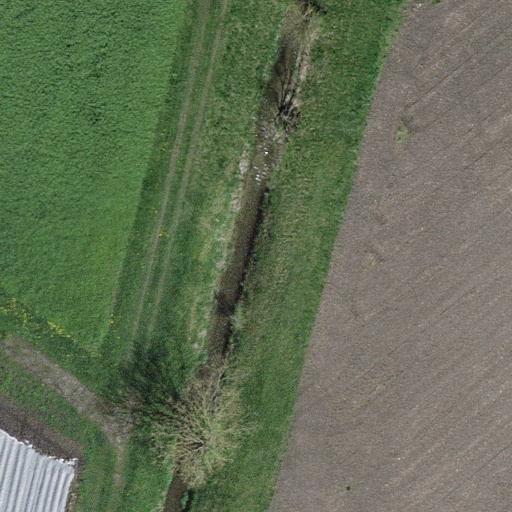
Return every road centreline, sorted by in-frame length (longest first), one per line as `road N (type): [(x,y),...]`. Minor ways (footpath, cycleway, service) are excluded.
road 1 (track): [(133,429),(238,0)]
road 2 (track): [(133,429),(0,327)]
